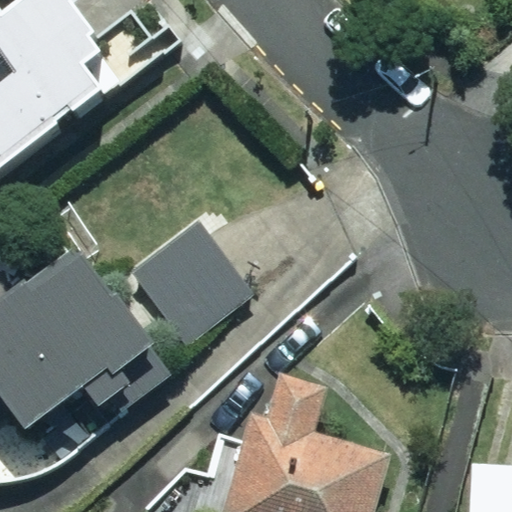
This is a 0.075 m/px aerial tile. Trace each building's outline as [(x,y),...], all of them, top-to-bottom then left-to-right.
[(0,180),(183,39),(156,4),(116,34),(91,3),(94,0),(42,0),(21,16),(8,0),(0,6),(0,180)] [(261,291),(208,221),(139,274),(192,344),(261,291)] [(84,260),(78,252),(0,311),(0,383),(4,380),(41,428),(93,388),(110,412),(145,386),(132,368),(169,340),(99,248),(84,260)] [(382,511),(399,454),(328,434),(341,390),(288,375),(278,413),(262,408),(232,511),(382,511)] [(511,511),(511,467),(481,467),(480,511),(511,511)]
